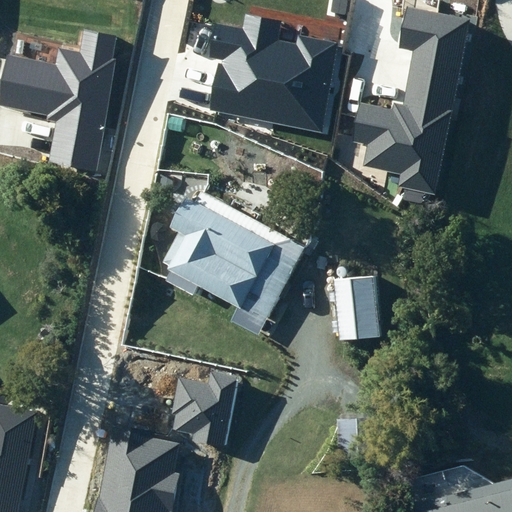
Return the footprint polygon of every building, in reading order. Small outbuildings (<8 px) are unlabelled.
[(32,117),(21,142),(91,172),(102,146),(32,117)] [(181,269),(174,282),(200,297),(207,285),(272,322),(312,251),(211,194),(205,203),(199,200),(183,229),(188,232),(171,263),(181,269)] [(345,303),(347,322),(340,322),(340,333),(348,333),(349,342),(392,339),(387,279),(343,282),(344,293),(337,294),(338,303),(345,303)] [(388,460),(387,420),(342,421),(343,461),(388,460)] [(511,511),(511,483),(420,508),(420,511),(511,511)]
